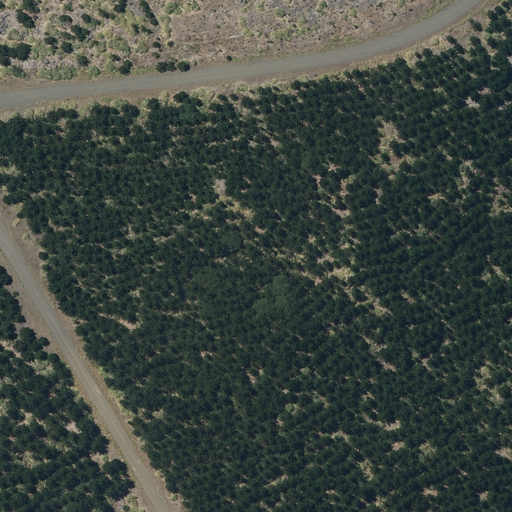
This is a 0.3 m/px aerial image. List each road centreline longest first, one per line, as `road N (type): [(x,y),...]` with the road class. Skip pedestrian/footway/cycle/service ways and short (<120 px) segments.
road 1 (track): [(0,101),(417,53),(486,0)]
road 2 (track): [(159,511),(0,230)]
